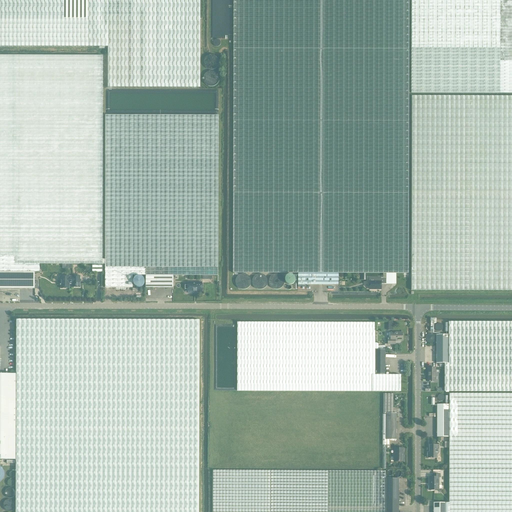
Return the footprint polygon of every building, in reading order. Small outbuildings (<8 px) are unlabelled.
[(0,0),(0,47),(87,47),(108,47),(107,87),(200,88),(200,0),(0,0)] [(233,0),(234,48),(233,273),(298,273),(338,273),(408,273),(409,0),(233,0)] [(511,0),(411,0),(411,93),(511,93),(511,0)] [(0,263),(35,264),(35,272),(40,272),(40,264),(92,264),(92,272),(102,272),(103,55),(0,55),(0,263)] [(511,96),(412,96),(411,290),(511,290),(511,96)] [(218,275),(218,155),(219,115),(106,115),(105,155),(105,287),(133,287),(133,276),(146,276),(146,287),(173,287),(173,275),(218,275)] [(35,281),(35,272),(35,264),(0,263),(0,288),(38,288),(38,281),(35,281)] [(338,285),(338,273),(298,273),(298,285),(338,285)] [(61,289),(69,289),(69,284),(72,284),(72,287),(80,287),(80,276),(72,276),(72,277),(69,277),(69,276),(61,276),(61,277),(60,277),(60,280),(61,280),(61,285),(60,285),(61,285),(61,289)] [(369,281),(369,289),(374,289),(374,288),(381,288),(381,289),(381,284),(386,284),(386,278),(381,278),(381,281),(369,281)] [(202,292),(202,282),(188,282),(188,285),(185,285),(185,289),(188,289),(188,292),(188,293),(194,293),(194,292),(202,292)] [(16,374),(16,460),(15,511),(198,511),(199,320),(16,320),(16,374)] [(385,375),(375,375),(375,346),(379,346),(379,343),(375,343),(375,323),(237,322),(237,391),(400,392),(401,375),(389,375),(385,375)] [(448,363),(445,363),(444,392),(511,391),(511,322),(449,322),(448,335),(448,363)] [(388,344),(392,344),(395,344),(395,340),(401,340),(401,333),(391,333),(391,338),(388,338),(388,344)] [(436,363),(445,363),(448,363),(448,335),(436,335),(436,363)] [(375,346),(375,375),(385,375),(385,368),(385,349),(385,346),(379,346),(375,346)] [(435,381),(435,368),(427,368),(427,381),(435,381)] [(0,459),(16,460),(16,374),(0,373),(0,459)] [(393,394),(383,394),(382,469),(386,469),(386,445),(389,445),(389,440),(386,440),(386,413),(393,413),(393,394)] [(446,503),(445,511),(511,511),(511,394),(449,394),(449,404),(449,437),(449,469),(449,471),(449,503),(446,503)] [(449,437),(449,404),(437,404),(437,437),(449,437)] [(396,413),(393,413),(386,413),(386,440),(389,440),(396,440),(396,413)] [(437,453),(438,453),(438,445),(429,445),(430,452),(428,452),(428,458),(437,458),(437,453)] [(403,462),(404,448),(394,448),(394,462),(403,462)] [(385,511),(386,478),(386,471),(213,470),(212,511),(385,511)] [(438,477),(439,477),(439,474),(432,474),(432,477),(429,477),(429,490),(438,490),(438,477)] [(398,511),(398,479),(386,478),(385,511),(398,511)] [(445,511),(446,503),(433,503),(432,511),(445,511)]
